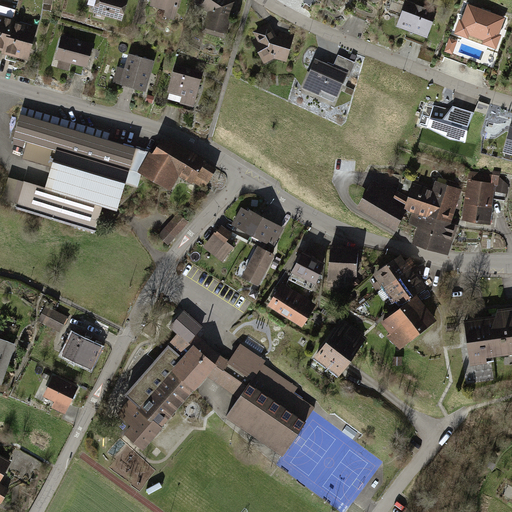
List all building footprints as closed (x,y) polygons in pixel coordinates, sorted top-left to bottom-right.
[(92,6),(89,13),(105,18),(106,16),(119,20),(125,0),(86,0),(86,4),(92,6)] [(148,0),(147,4),(164,9),(162,17),(174,20),(179,0),(148,0)] [(205,14),(201,25),(203,25),(201,30),(220,36),(222,31),(225,32),(235,1),(233,0),(201,0),(196,8),(205,14)] [(404,0),(402,0),(394,26),(427,38),(437,11),(404,0)] [(507,17),(469,4),(463,20),(460,19),(455,33),(470,38),(471,35),(485,40),(484,44),(498,49),(503,35),(501,34),(507,17)] [(0,14),(0,50),(1,51),(0,53),(13,57),(14,52),(30,56),(38,28),(17,21),(17,20),(0,14)] [(251,40),(263,64),(275,58),(287,62),(294,42),(274,35),(268,23),(252,32),(255,38),(251,40)] [(60,33),(53,58),(57,59),(55,66),(69,70),(71,63),(86,67),(92,44),(71,38),(71,36),(60,33)] [(459,41),(450,38),(446,51),(454,54),(459,41)] [(434,53),(420,48),(417,58),(431,63),(434,53)] [(117,66),(112,81),(143,91),(153,60),(127,52),(122,67),(117,66)] [(310,56),(298,86),(334,101),(344,75),(350,78),(356,63),(337,55),(332,65),(310,56)] [(172,63),(164,91),(179,95),(177,102),(192,106),(202,72),(172,63)] [(478,111),(488,113),(490,106),(479,104),(478,111)] [(450,139),(467,142),(474,112),(454,106),(444,119),(432,117),(429,128),(450,139)] [(134,171),(146,150),(22,113),(14,140),(27,143),(22,160),(46,167),(41,185),(22,179),(21,181),(7,177),(1,200),(15,204),(14,206),(96,229),(102,206),(115,210),(123,181),(135,185),(139,173),(134,171)] [(139,173),(168,190),(177,175),(205,190),(217,169),(203,161),(205,158),(168,137),(167,140),(158,135),(149,151),(146,150),(134,171),(139,173)] [(474,172),(466,220),(486,223),(492,185),(497,186),(496,190),(507,192),(508,185),(499,177),(500,173),(493,172),(493,175),(474,172)] [(368,180),(354,202),(391,225),(402,207),(406,195),(395,189),(391,194),(368,180)] [(406,195),(402,207),(412,210),(407,223),(416,226),(411,240),(444,251),(453,224),(449,223),(460,190),(434,181),(431,190),(410,183),(406,195)] [(241,219),(238,225),(273,245),(282,228),(271,222),(248,209),(246,211),(241,208),(236,217),(241,219)] [(157,236),(168,245),(188,224),(178,214),(157,236)] [(221,227),(205,247),(222,260),(232,246),(225,241),(230,234),(221,227)] [(274,254),(256,245),(245,265),(242,263),(236,274),(257,286),(274,254)] [(362,247),(330,245),(328,283),(347,284),(347,272),(360,273),(362,247)] [(291,270),(315,283),(325,263),(301,250),(291,270)] [(413,297),(425,288),(410,268),(414,265),(409,258),(404,262),(400,255),(376,272),(392,295),(394,294),(402,305),(413,297)] [(278,281),(265,303),(301,324),(314,302),(278,281)] [(383,321),(403,346),(432,323),(413,297),(402,305),(383,321)] [(67,317),(47,306),(39,322),(59,332),(67,317)] [(493,315),(465,319),(472,363),(494,360),(493,356),(511,352),(511,306),(492,310),(493,315)] [(131,402),(120,414),(134,426),(127,433),(142,447),(160,426),(159,425),(193,387),(194,387),(210,369),(243,391),(226,416),(283,455),(306,421),(306,420),(313,410),(314,408),(293,393),(297,387),(262,364),(264,361),(241,345),(229,362),(216,353),(211,360),(201,351),(206,344),(195,336),(203,327),(185,310),(170,326),(179,333),(126,394),(132,399),(130,401),(131,402)] [(340,372),(364,338),(337,319),(313,354),(340,372)] [(0,323),(0,329),(10,333),(12,327),(0,323)] [(70,332),(59,354),(89,368),(100,347),(70,332)] [(307,342),(300,337),(296,342),(303,347),(307,342)] [(0,384),(1,384),(16,346),(0,339),(0,384)] [(78,387),(51,374),(41,394),(54,400),(51,406),(65,413),(78,387)] [(0,454),(0,501),(8,487),(0,482),(0,476),(10,460),(0,454)]
